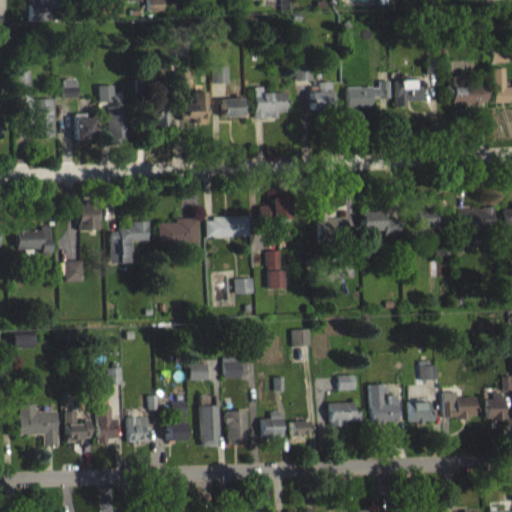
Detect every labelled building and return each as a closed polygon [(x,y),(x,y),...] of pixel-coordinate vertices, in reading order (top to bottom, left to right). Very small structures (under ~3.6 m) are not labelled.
[(46,0),(64,0),(65,17),(47,18),(46,0)] [(119,0),(120,14),(96,15),(95,0),(119,0)] [(143,0),(144,16),(160,16),(159,0),(143,0)] [(26,4),(38,3),(44,3),(44,19),(26,19),(26,4)] [(294,85),(308,85),(307,66),(293,66),(294,85)] [(208,88),(224,88),(223,71),(207,71),(208,88)] [(490,108),(511,107),(511,89),(503,89),(502,73),(490,73),(490,108)] [(186,91),(186,76),(172,77),(173,92),(186,91)] [(28,106),(28,77),(12,77),(12,106),(28,106)] [(485,110),(484,87),(474,87),(474,82),(450,82),(450,91),(444,91),(445,102),(448,102),(449,110),(485,110)] [(392,94),(392,112),(403,111),(403,106),(420,105),(419,85),(397,85),(398,94),(392,94)] [(343,93),(344,113),(369,112),(369,103),(386,103),(386,86),(376,86),(376,92),(343,93)] [(307,96),(308,116),(329,115),(328,87),(314,87),(315,96),(307,96)] [(110,90),(95,90),(95,106),(110,106),(110,90)] [(259,97),(259,92),(250,92),(251,125),(274,124),(274,117),(283,117),(282,97),(259,97)] [(203,126),(203,96),(190,97),(190,107),(182,107),(182,117),(176,117),(176,126),(203,126)] [(29,104),(31,142),(51,141),(50,103),(29,104)] [(218,121),(240,121),(239,103),(218,104),(218,121)] [(164,130),(164,109),(143,109),(144,131),(164,130)] [(103,111),(104,146),(126,146),(125,116),(117,116),(117,111),(103,111)] [(91,121),(70,121),(71,145),(91,144),(91,121)] [(288,223),(287,202),(268,203),(269,224),(288,223)] [(268,223),(267,210),(256,211),(257,223),(268,223)] [(94,235),(94,212),(73,212),(73,235),(94,235)] [(491,212),(454,213),(455,243),(463,243),(463,239),(492,238),(491,212)] [(414,234),(437,233),(436,214),(414,214),(414,234)] [(382,223),(382,216),(359,216),(360,235),(381,235),(382,240),(399,239),(399,223),(382,223)] [(313,243),(344,242),(343,222),(323,223),(323,218),(313,219),(313,243)] [(202,242),(246,241),(246,221),(201,222),(202,242)] [(153,228),(154,252),(195,250),(194,222),(170,223),(170,227),(153,228)] [(144,245),(144,226),(127,226),(127,233),(106,232),(106,268),(127,268),(127,245),(144,245)] [(47,232),(12,233),(13,254),(38,253),(38,258),(48,257),(47,232)] [(263,274),(277,274),(276,255),(263,256),(263,274)] [(79,286),(79,265),(61,266),(61,286),(79,286)] [(282,292),(281,275),(264,275),(265,293),(282,292)] [(250,284),(224,285),(225,299),(250,298),(250,284)] [(290,351),(308,350),(307,334),(289,334),(290,351)] [(30,353),(29,339),(8,340),(8,353),(30,353)] [(220,363),(221,383),(238,383),(237,362),(220,363)] [(204,368),(186,368),(186,385),(205,384),(204,368)] [(434,370),(416,371),(417,385),(435,384),(434,370)] [(118,372),(103,372),(103,389),(119,389),(118,372)] [(500,395),(509,395),(509,381),(500,381),(500,395)] [(395,400),(387,400),(388,408),(383,408),(382,389),(367,389),(368,428),(396,427),(395,400)] [(473,402),(454,402),(454,396),(440,397),(440,423),(474,422),(473,402)] [(483,405),(483,425),(501,425),(501,398),(490,398),(490,405),(483,405)] [(163,445),(182,445),(181,406),(170,406),(171,427),(163,427),(163,445)] [(405,406),(406,427),(432,426),(432,415),(427,415),(427,406),(405,406)] [(352,407),(326,408),(327,431),(343,431),(343,426),(360,426),(359,415),(352,415),(352,407)] [(41,451),(55,450),(54,415),(32,416),(32,409),(15,409),(16,440),(40,439),(41,451)] [(114,443),(113,424),(108,424),(107,410),(93,411),(94,448),(105,448),(105,444),(114,443)] [(196,411),(197,451),(216,450),(215,410),(196,411)] [(243,415),(223,416),(224,450),(245,449),(243,415)] [(88,443),(87,426),(73,426),(73,416),(62,416),(63,448),(81,447),(81,443),(88,443)] [(259,424),(259,442),(280,441),(279,416),(267,416),(267,423),(259,424)] [(144,448),(144,422),(124,421),(123,447),(144,448)] [(306,426),(289,426),(289,444),(297,444),(297,440),(307,440),(306,426)]
